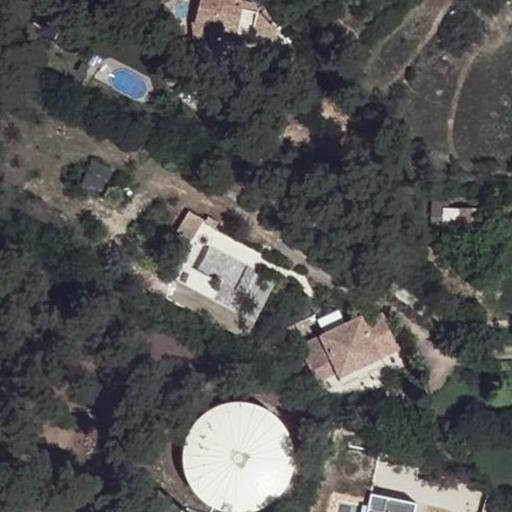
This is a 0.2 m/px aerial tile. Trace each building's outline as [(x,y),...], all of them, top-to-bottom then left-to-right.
[(221,4),(215,28),(252,37),(251,42),(266,45),(270,25),(259,12),(221,4)] [(103,166),(93,188),(109,195),(119,173),(103,166)] [(445,205),(433,205),(433,232),(444,232),(461,232),(481,232),(481,214),(445,215),(445,205)] [(234,224),(220,215),(215,223),(229,232),(234,224)] [(215,223),(203,216),(193,233),(205,241),(215,223)] [(461,232),(444,232),(444,248),(461,248),(461,232)] [(409,368),(383,319),(366,328),(362,320),(304,349),(302,350),(319,388),(343,376),(353,397),(409,368)] [(302,325),(305,333),(316,329),(312,320),(302,325)] [(302,350),(304,349),(294,328),(288,331),(297,353),(302,350)] [(211,511),(212,511),(265,511),(266,511),(278,503),(287,491),(293,478),(295,463),(293,449),(288,435),(279,424),(267,415),(254,409),(239,407),(225,409),(211,414),(199,423),(190,435),(185,448),(183,463),(184,477),(190,491),(199,502),(211,511)]
